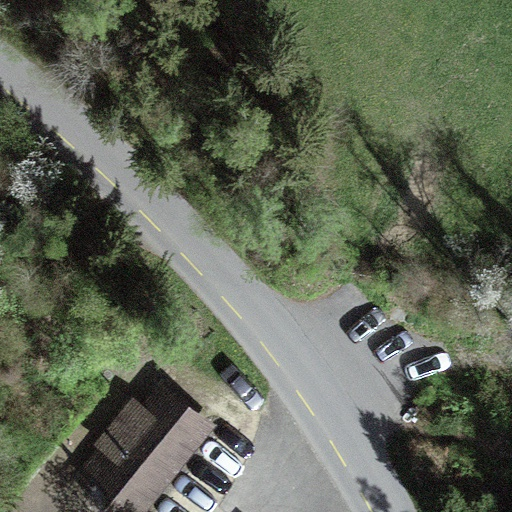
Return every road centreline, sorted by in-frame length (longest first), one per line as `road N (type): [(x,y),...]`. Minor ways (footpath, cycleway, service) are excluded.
road 1 (tertiary): [(385,511),(283,355),(114,168),(0,81)]
road 2 (track): [(235,511),(322,406)]
